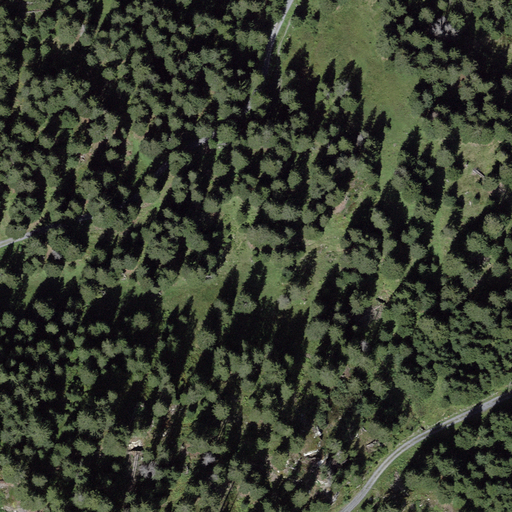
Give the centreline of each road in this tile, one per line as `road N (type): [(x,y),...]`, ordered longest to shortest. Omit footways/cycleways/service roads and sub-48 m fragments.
road 1 (track): [(291,0),(263,76),(231,126),(99,215),(0,245)]
road 2 (track): [(343,511),(421,436),(511,393)]
